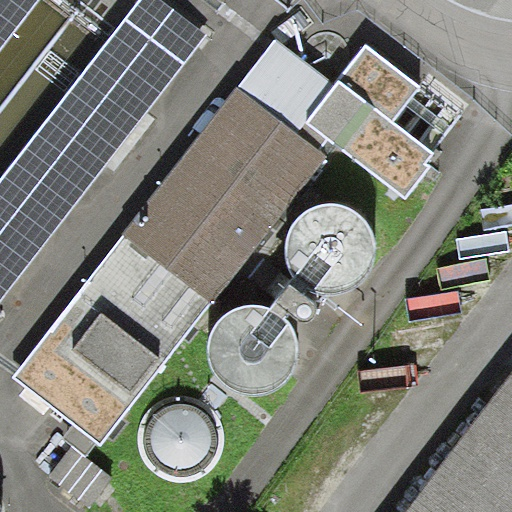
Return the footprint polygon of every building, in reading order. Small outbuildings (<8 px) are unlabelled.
[(0,0),(0,41),(31,0),(0,0)] [(155,0),(139,0),(0,182),(0,299),(202,35),(155,0)] [(279,48),(19,379),(100,442),(325,157),(318,151),(330,137),(408,198),(433,166),(428,163),(434,155),(391,121),(418,88),(368,49),(335,91),(279,48)] [(511,511),(511,381),(411,511),(511,511)] [(199,389),(155,422),(185,463),(229,430),(199,389)]
